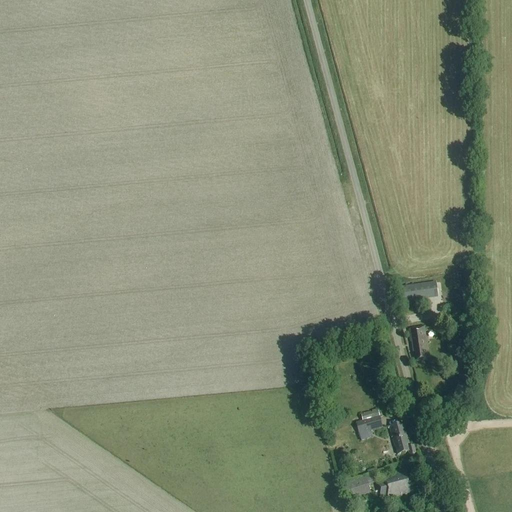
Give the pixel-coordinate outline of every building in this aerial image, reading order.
[(436,283),(402,288),(404,304),(438,299),(436,283)] [(417,362),(430,360),(427,340),(426,340),(424,328),(408,330),(410,344),(413,344),(415,354),(416,354),(417,362)] [(359,436),(383,429),(377,410),(372,411),(372,413),(370,413),(370,412),(364,414),(364,415),(361,416),(362,422),(355,423),(359,436)] [(409,457),(414,456),(412,449),(409,449),(404,426),(391,429),(396,453),(399,452),(400,456),(408,454),(409,457)] [(381,498),(386,497),(388,502),(419,494),(418,491),(415,479),(406,481),(404,474),(382,480),(383,483),(383,484),(378,485),(381,498)] [(378,483),(375,475),(339,487),(345,504),(346,504),(348,509),(358,506),(355,499),(370,494),(368,487),(378,483)]
